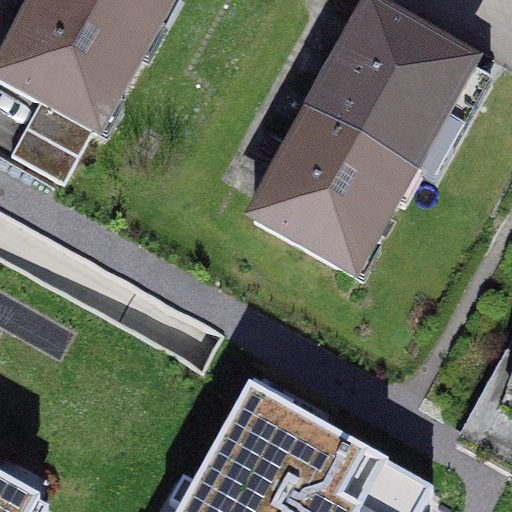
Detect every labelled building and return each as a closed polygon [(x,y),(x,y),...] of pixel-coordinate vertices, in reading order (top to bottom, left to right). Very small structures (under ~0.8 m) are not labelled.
[(156,33),(97,0),(42,0),(0,75),(0,83),(42,107),(12,159),(66,190),(114,105),(115,105),(156,33)] [(97,0),(156,33),(174,0),(97,0)] [(313,119),(413,174),(454,101),(453,100),(470,69),(371,14),(313,119)] [(413,174),(313,119),(254,224),(353,279),(370,249),(371,250),(413,174)] [(511,356),(462,446),(511,473),(511,356)] [(425,511),(434,498),(249,396),(184,511),(425,511)] [(0,511),(39,511),(40,511),(0,489),(0,511)]
